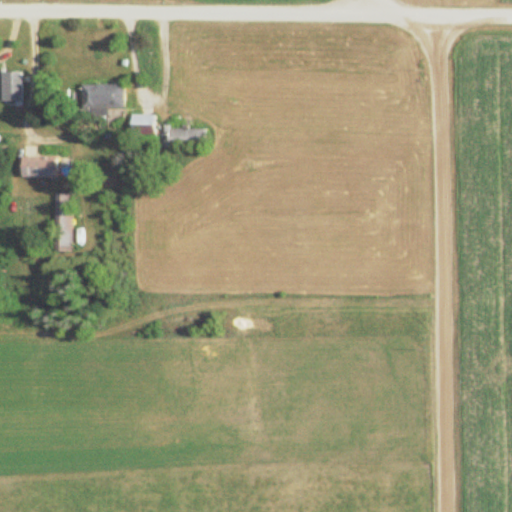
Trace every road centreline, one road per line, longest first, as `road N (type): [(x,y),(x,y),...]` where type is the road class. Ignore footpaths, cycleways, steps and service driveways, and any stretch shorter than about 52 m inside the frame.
road 1 (residential): [(0,7),(511,14)]
road 2 (residential): [(447,511),(443,14)]
